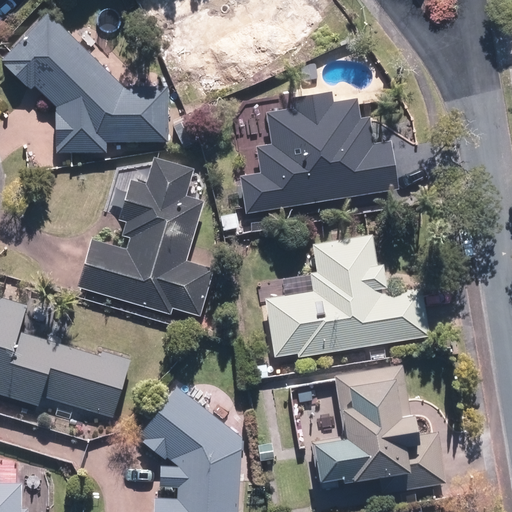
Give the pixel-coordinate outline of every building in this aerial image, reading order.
[(222,0),(222,1),(182,26),(198,52),(186,59),(208,94),(274,53),(269,46),(321,13),(313,0),(222,0)] [(128,83),(53,9),(5,57),(36,87),(40,83),(60,103),(61,150),(111,150),(111,139),(173,139),(173,83),(128,83)] [(242,173),(248,211),(403,186),(396,137),(377,140),(373,113),(364,114),(361,94),(338,98),(336,87),(296,93),(297,104),(269,109),(274,140),(259,142),(263,169),(242,173)] [(94,236),(80,284),(174,311),(176,306),(203,314),(217,265),(190,257),(207,198),(190,193),(199,164),(158,152),(149,181),(135,177),(123,218),(130,220),(126,233),(133,235),(130,246),(94,236)] [(300,350),(300,355),(434,335),(426,285),(393,290),(388,259),(381,260),(376,231),(317,240),(322,269),(313,271),(316,288),(269,295),(278,354),(300,350)] [(33,301),(0,291),(0,389),(43,402),(46,393),(116,415),(133,360),(25,328),(33,301)] [(407,361),(338,371),(348,433),(315,438),(321,479),(381,470),(384,490),(450,479),(442,428),(427,431),(423,408),(415,409),(407,361)] [(241,511),(246,433),(181,382),(143,431),(182,462),(165,461),(164,483),(181,484),(181,495),(159,494),(157,511),(241,511)] [(0,511),(29,511),(30,472),(0,471),(0,511)]
